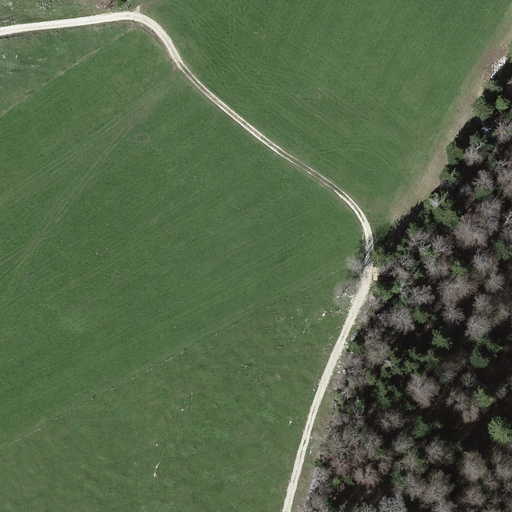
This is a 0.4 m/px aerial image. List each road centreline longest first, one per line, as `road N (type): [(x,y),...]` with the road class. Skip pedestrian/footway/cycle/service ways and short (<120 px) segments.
road 1 (track): [(174,54),(232,115),(328,184),(365,224),(367,269),(285,511)]
road 2 (track): [(0,314),(167,81),(174,54),(163,35)]
road 3 (track): [(0,31),(131,15),(163,35)]
